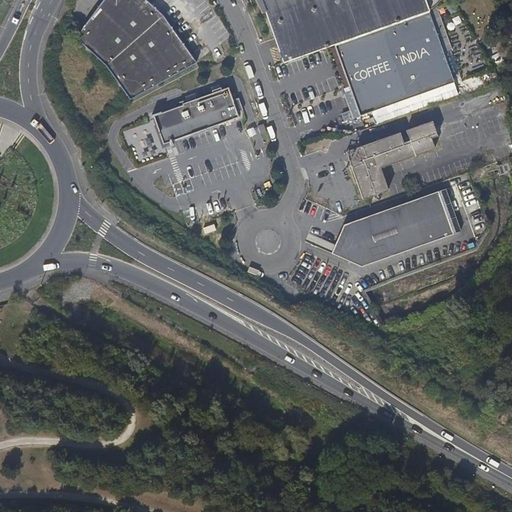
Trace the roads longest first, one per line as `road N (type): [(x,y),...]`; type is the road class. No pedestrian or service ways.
road 1 (primary): [(511,477),(278,324),(125,245),(66,190)]
road 2 (primary): [(36,261),(91,261),(157,286),(511,478)]
road 3 (residential): [(281,219),(295,176),(227,0)]
road 4 (unknown): [(307,162),(437,108)]
road 5 (primary): [(35,126),(27,70),(50,0)]
road 6 (unclassified): [(281,219),(252,223),(247,254),(276,266),(294,240)]
